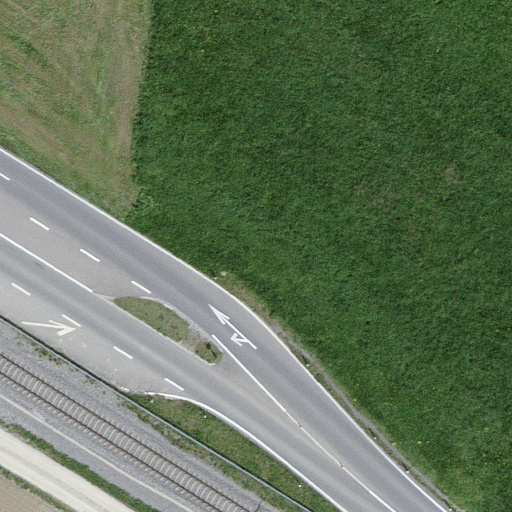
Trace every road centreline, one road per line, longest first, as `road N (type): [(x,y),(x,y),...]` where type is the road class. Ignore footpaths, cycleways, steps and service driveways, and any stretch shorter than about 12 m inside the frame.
road 1 (secondary): [(283,430),(210,341),(0,203)]
road 2 (secondary): [(0,245),(283,430)]
road 3 (secondary): [(396,511),(283,430)]
road 4 (track): [(104,511),(0,442)]
